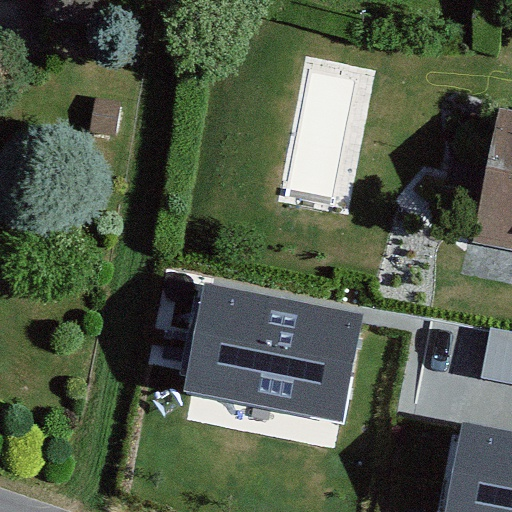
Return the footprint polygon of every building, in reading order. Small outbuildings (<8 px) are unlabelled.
[(103,0),(48,0),(49,0),(46,21),(98,30),(103,0)] [(91,133),(115,136),(120,102),(96,99),(91,133)] [(511,117),(501,115),(477,246),(511,252),(511,117)] [(340,421),(343,422),(361,326),(363,315),(203,285),(187,372),(183,392),(192,394),(340,421)] [(511,331),(491,328),(481,378),(511,383),(511,331)] [(511,511),(511,433),(464,424),(462,434),(446,511),(511,511)]
